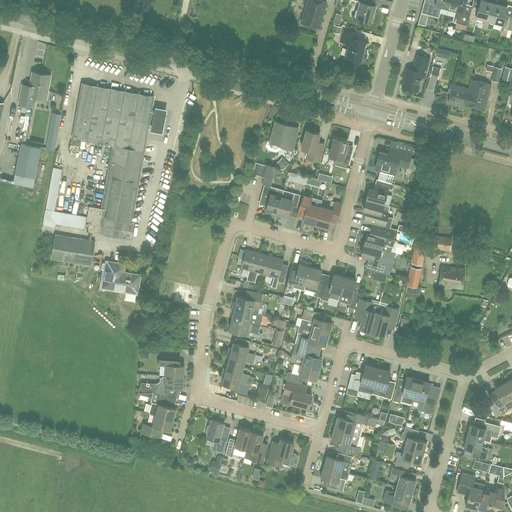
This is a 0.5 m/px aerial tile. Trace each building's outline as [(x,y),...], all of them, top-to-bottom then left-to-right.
[(319,28),(326,2),(320,0),(307,0),(301,22),(319,28)] [(366,0),(351,0),(352,0),(359,2),(355,17),(370,21),(374,6),(366,4),(366,0)] [(435,0),(435,3),(425,0),(423,0),(420,13),(438,18),(441,7),(448,8),(450,0),(435,0)] [(464,0),(450,0),(448,8),(455,10),(454,14),(457,15),(455,22),(466,25),(467,22),(469,14),(461,12),(464,0)] [(479,0),(478,8),(471,6),(469,14),(467,22),(466,25),(473,27),(476,17),(484,20),(481,28),(487,30),(487,28),(489,21),(488,21),(493,3),(480,0),(479,0)] [(493,3),(488,21),(489,21),(487,28),(492,30),(494,22),(502,24),(500,31),(502,32),(501,35),(505,36),(506,33),(511,17),(504,15),(506,7),(493,3)] [(340,33),(341,27),(333,24),(331,31),(340,33)] [(366,53),(362,52),(365,42),(354,39),(355,33),(343,30),(340,42),(348,44),(345,58),(359,62),(360,58),(364,59),(366,58),(367,55),(366,53)] [(419,51),(422,42),(414,40),(411,49),(419,51)] [(437,48),(435,56),(449,59),(451,52),(437,48)] [(416,55),(414,62),(412,70),(406,68),(401,88),(416,92),(420,78),(424,79),(429,58),(416,55)] [(491,80),(498,82),(502,68),(495,67),(491,80)] [(511,68),(505,67),(500,83),(511,86),(511,81),(511,68)] [(432,70),(430,76),(437,79),(439,72),(432,70)] [(37,97),(46,98),(50,75),(33,71),(29,89),(21,88),(18,103),(35,106),(37,97)] [(471,79),(467,93),(464,104),(484,109),(490,84),(471,79)] [(467,93),(461,91),(462,87),(450,83),(447,93),(450,93),(447,104),(463,108),(464,104),(467,93)] [(74,138),(97,142),(113,145),(102,204),(101,207),(90,205),(85,230),(92,231),(90,239),(91,239),(92,231),(98,232),(99,232),(99,233),(127,238),(127,237),(131,238),(134,223),(130,222),(143,150),(153,99),(83,86),(77,119),(74,138)] [(161,107),(155,106),(150,130),(157,131),(162,133),(167,109),(161,107)] [(269,142),(270,142),(269,145),(271,147),(275,148),(278,147),(278,144),(281,145),(281,148),(291,151),(297,128),(275,122),(269,142)] [(49,128),(48,138),(56,140),(58,130),(49,128)] [(319,134),(306,130),(301,149),(308,151),(305,158),(318,162),(322,149),(315,147),(319,134)] [(343,153),(347,141),(333,137),(328,156),(335,158),(333,164),(347,168),(350,155),(343,153)] [(15,174),(34,178),(40,148),(21,144),(15,174)] [(394,175),(397,165),(406,168),(410,153),(416,154),(417,149),(406,145),(404,151),(394,148),(392,155),(379,152),(374,167),(376,169),(380,171),(382,169),(387,170),(386,173),(394,175)] [(288,163),(282,157),(276,163),(282,169),(288,163)] [(253,174),(264,178),(267,166),(256,163),(253,174)] [(54,166),(49,207),(58,208),(63,167),(54,166)] [(288,179),(305,185),(307,178),(290,172),(288,179)] [(365,199),(383,204),(387,189),(391,190),(393,184),(378,180),(376,190),(368,188),(365,199)] [(283,190),(275,188),(264,185),(261,196),(269,199),(265,211),(276,214),(283,190)] [(283,190),(276,214),(288,217),(291,205),(297,207),(300,195),(283,190)] [(303,192),(299,208),(296,216),(303,218),(302,221),(314,225),(319,207),(312,204),(313,198),(312,198),(312,195),(303,192)] [(383,204),(365,199),(362,211),(375,214),(373,220),(385,223),(384,226),(390,228),(393,218),(387,217),(390,206),(383,204)] [(319,207),(314,225),(327,228),(330,217),(337,219),(341,204),(330,201),(328,209),(319,207)] [(57,222),(85,226),(87,214),(47,208),(44,228),(56,230),(57,222)] [(397,230),(409,233),(410,230),(408,227),(399,225),(397,230)] [(390,252),(393,241),(396,233),(381,229),(379,237),(366,233),(363,244),(390,252)] [(91,239),(90,239),(90,240),(55,233),(51,257),(91,264),(95,241),(90,240),(91,239)] [(437,236),(435,249),(450,251),(451,238),(437,236)] [(390,252),(363,244),(360,255),(373,259),(372,263),(376,264),(374,271),(389,274),(392,264),(387,263),(390,252)] [(415,244),(405,291),(419,294),(420,287),(417,286),(426,246),(415,244)] [(250,281),(258,253),(245,250),(240,268),(249,270),(246,280),(250,281)] [(258,253),(250,281),(254,283),(257,273),(265,275),(270,257),(258,253)] [(283,260),(270,257),(265,275),(274,277),(271,287),(275,288),(277,281),(283,283),(288,266),(282,264),(283,260)] [(124,265),(107,262),(102,287),(136,293),(139,276),(127,274),(127,275),(122,274),(124,265)] [(304,284),(309,267),(298,264),(295,276),(288,275),(285,288),(291,290),(293,281),(304,284)] [(438,285),(461,289),(465,269),(441,265),(438,285)] [(309,267),(304,284),(303,289),(314,292),(313,296),(320,298),(323,284),(317,282),(320,270),(309,267)] [(323,284),(320,298),(319,299),(327,301),(328,297),(338,300),(340,294),(339,294),(344,276),(333,273),(329,285),(323,284)] [(355,279),(344,276),(339,294),(350,297),(348,307),(354,308),(357,295),(351,294),(355,279)] [(233,302),(232,308),(262,315),(257,314),(258,308),(262,294),(248,291),(247,296),(246,296),(244,297),(244,298),(237,296),(235,303),(233,302)] [(371,300),(370,302),(359,299),(355,315),(361,317),(359,326),(358,326),(357,329),(362,330),(363,329),(371,331),(379,302),(371,300)] [(379,302),(371,331),(380,334),(380,335),(384,336),(385,333),(384,333),(386,324),(393,326),(398,309),(387,306),(387,305),(379,302)] [(262,315),(232,308),(231,312),(233,313),(231,319),(260,326),(262,315)] [(304,309),(299,326),(328,334),(331,322),(316,318),(317,313),(304,309)] [(289,312),(280,310),(278,318),(288,320),(289,312)] [(262,322),(270,325),(273,316),(265,314),(262,322)] [(260,326),(231,319),(229,331),(246,335),(245,336),(260,340),(262,334),(258,333),(260,326)] [(285,329),(287,321),(274,319),(272,325),(276,326),(276,327),(285,329)] [(407,329),(409,320),(402,319),(400,327),(407,329)] [(297,333),(294,344),(310,348),(312,342),(325,345),(328,334),(299,326),(298,326),(299,327),(297,332),(297,333)] [(228,348),(226,352),(253,359),(254,355),(246,353),(248,347),(232,343),(231,348),(228,348)] [(294,344),(292,353),(290,361),(301,364),(318,369),(321,358),(309,354),(310,348),(294,344)] [(253,359),(226,352),(225,357),(228,358),(227,363),(242,368),(244,362),(252,364),(253,359)] [(180,365),(181,357),(159,356),(158,364),(165,365),(165,376),(182,377),(183,366),(180,365)] [(222,368),(221,373),(248,380),(249,375),(241,373),(242,368),(227,363),(225,369),(222,368)] [(318,369),(301,364),(298,375),(287,372),(285,378),(301,382),(303,376),(315,380),(318,369)] [(365,365),(361,376),(351,374),(347,387),(358,390),(358,391),(370,394),(370,392),(372,386),(377,368),(365,365)] [(377,368),(372,386),(370,392),(378,394),(383,396),(383,397),(391,399),(394,385),(386,383),(389,371),(377,368)] [(248,380),(221,373),(220,378),(223,378),(221,384),(237,388),(239,382),(247,384),(248,380)] [(160,378),(160,384),(154,384),(154,392),(165,395),(166,396),(169,388),(182,388),(182,377),(165,376),(160,378)] [(413,396),(418,379),(407,376),(403,389),(396,387),(392,400),(400,402),(402,394),(413,396)] [(418,379),(413,396),(411,402),(418,404),(417,407),(418,409),(433,413),(438,398),(426,395),(429,382),(418,379)] [(308,407),(311,395),(299,392),(301,385),(286,381),(282,394),(291,397),(290,403),(308,407)] [(511,398),(511,396),(505,382),(495,388),(501,400),(495,403),(501,414),(507,411),(503,403),(511,398)] [(268,385),(259,383),(257,391),(266,393),(268,385)] [(150,403),(152,403),(149,414),(155,415),(155,416),(172,420),(175,409),(162,405),(165,395),(154,392),(153,392),(150,403)] [(337,416),(334,428),(359,435),(362,427),(361,427),(362,423),(366,424),(368,417),(353,412),(341,410),(339,417),(337,416)] [(403,418),(390,414),(388,422),(401,425),(403,418)] [(172,420),(155,416),(152,426),(143,424),(140,433),(160,438),(162,429),(169,431),(172,420)] [(223,453),(229,428),(223,426),(224,424),(211,420),(209,426),(207,425),(205,433),(207,433),(206,438),(215,441),(212,450),(223,453)] [(511,420),(503,420),(502,427),(511,428),(511,420)] [(483,441),(490,443),(493,431),(498,433),(500,426),(484,422),(482,428),(470,424),(467,436),(483,441)] [(405,427),(404,432),(402,431),(401,438),(403,438),(403,441),(406,441),(404,448),(423,453),(426,441),(412,438),(415,429),(405,427)] [(244,458),(251,431),(240,428),(236,440),(229,438),(225,455),(232,457),(235,446),(246,449),(243,457),(244,458)] [(359,435),(334,428),(330,440),(344,443),(342,451),(357,455),(359,448),(356,447),(359,435)] [(251,431),(244,458),(262,462),(267,444),(260,442),(262,435),(251,431)] [(483,441),(467,436),(463,448),(476,451),(474,457),(485,460),(488,448),(481,446),(483,441)] [(295,453),(291,452),(293,443),(280,439),(279,444),(273,442),(268,463),(280,466),(281,459),(288,461),(288,463),(289,465),(296,467),(298,458),(297,455),(295,453)] [(395,456),(397,457),(394,466),(404,468),(406,460),(420,463),(423,453),(404,448),(403,453),(396,451),(395,456)] [(352,463),(350,462),(351,456),(340,453),(338,459),(326,456),(323,467),(348,474),(349,473),(352,463)] [(380,461),(373,460),(368,478),(375,480),(380,461)] [(488,469),(504,473),(506,465),(491,461),(488,469)] [(348,474),(323,467),(320,477),(333,481),(331,487),(342,490),(345,480),(347,480),(348,474)] [(396,487),(412,491),(416,479),(403,476),(405,470),(392,467),(389,478),(398,481),(396,487)] [(474,477),(466,474),(461,473),(457,488),(469,491),(465,506),(478,509),(483,489),(472,486),(474,477)] [(259,479),(257,485),(264,487),(265,481),(259,479)] [(483,489),(478,509),(486,511),(490,511),(494,498),(497,499),(495,504),(504,506),(504,485),(497,483),(494,493),(483,489)] [(412,491),(396,487),(395,492),(386,490),(382,501),(395,505),(397,499),(409,503),(412,491)]
